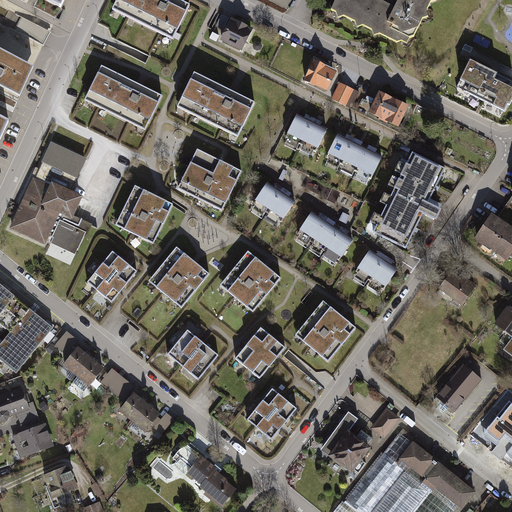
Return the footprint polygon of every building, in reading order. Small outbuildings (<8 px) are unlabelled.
[(179,0),(117,0),(113,9),(128,17),(160,33),(173,39),(190,5),(179,0)] [(398,0),(395,7),(379,0),(335,0),(329,12),(396,44),(414,39),(421,23),(429,20),(426,12),(430,5),(436,3),(435,0),(398,0)] [(229,18),(222,15),(216,27),(224,30),(229,18)] [(253,29),(231,18),(221,41),(243,51),(253,29)] [(0,84),(19,94),(33,67),(0,49),(0,84)] [(511,92),(511,82),(471,61),(458,87),(504,110),(508,103),(510,104),(511,100),(511,95),(511,92)] [(335,73),(312,62),(303,83),(326,94),(335,73)] [(140,85),(102,66),(85,100),(100,107),(130,122),(146,130),(163,96),(140,85)] [(232,91),(195,73),(178,107),(194,115),(222,129),(239,137),(256,103),(232,91)] [(358,93),(339,83),(332,98),(351,108),(358,93)] [(408,107),(378,93),(368,116),(397,130),(408,107)] [(313,123),(297,115),(287,135),(303,143),(313,123)] [(0,118),(0,138),(8,123),(0,118)] [(329,130),(313,123),(303,143),(319,151),(329,130)] [(353,142),(338,135),(328,156),(343,164),(353,142)] [(369,149),(353,142),(343,164),(358,171),(369,149)] [(73,216),(83,197),(71,191),(86,159),(51,143),(35,179),(31,177),(7,230),(44,247),(46,243),(74,255),(84,234),(86,235),(91,225),(73,216)] [(384,157),(369,149),(358,171),(373,178),(384,157)] [(222,162),(199,150),(179,189),(222,211),(242,172),(222,162)] [(428,202),(444,167),(413,153),(407,165),(401,163),(397,172),(403,175),(401,179),(394,176),(390,186),(396,189),(392,197),(385,193),(381,203),(388,206),(383,217),(375,214),(371,223),(378,226),(376,232),(407,247),(423,213),(436,219),(441,208),(428,202)] [(269,212),(282,193),(268,183),(255,202),(269,212)] [(155,196),(135,187),(116,226),(132,234),(155,244),(174,205),(155,196)] [(283,221),(296,202),(282,193),(269,212),(283,221)] [(299,232),(312,242),(326,222),(312,213),(299,232)] [(511,256),(511,229),(491,215),(474,241),(507,263),(511,256)] [(312,242),(326,251),(340,231),(326,222),(312,242)] [(326,251),(340,260),(353,240),(340,231),(326,251)] [(195,262),(178,248),(149,282),(164,293),(182,308),(210,274),(195,262)] [(370,251),(356,271),(370,281),(384,260),(370,251)] [(86,284),(96,292),(105,281),(111,286),(128,265),(125,262),(112,252),(86,284)] [(266,266),(249,252),(221,286),(235,297),(254,312),(281,279),(266,266)] [(384,260),(370,281),(385,291),(399,270),(384,260)] [(137,272),(128,265),(111,286),(105,281),(96,292),(110,304),(122,290),(137,272)] [(459,311),(476,290),(453,272),(436,293),(459,311)] [(0,359),(17,373),(53,329),(0,285),(0,331),(3,334),(7,329),(11,332),(0,345),(0,359)] [(341,316),(324,302),(296,337),(328,363),(356,328),(341,316)] [(511,312),(507,309),(494,327),(511,340),(503,351),(511,357),(511,312)] [(244,374),(248,369),(273,338),(261,329),(244,349),(232,364),(244,374)] [(168,356),(181,366),(188,358),(191,360),(204,344),(201,341),(188,331),(168,356)] [(78,341),(67,332),(56,345),(67,354),(78,341)] [(285,348),(273,338),(248,369),(260,379),(279,356),(285,348)] [(218,355),(204,344),(191,360),(188,358),(181,366),(199,380),(209,366),(218,355)] [(78,377),(92,359),(78,347),(64,365),(78,377)] [(90,387),(104,369),(92,359),(78,377),(90,387)] [(483,379),(465,365),(438,398),(455,412),(483,379)] [(124,378),(113,369),(101,383),(112,392),(124,378)] [(134,387),(124,378),(112,392),(123,401),(134,387)] [(29,406),(24,389),(0,397),(0,415),(0,417),(0,423),(4,427),(9,425),(11,423),(12,420),(19,417),(23,427),(41,420),(35,404),(29,406)] [(248,420),(257,428),(270,412),(276,417),(289,401),(284,398),(281,395),(272,389),(248,420)] [(133,422),(148,404),(135,392),(119,411),(133,422)] [(298,408),(289,401),(276,417),(270,412),(257,428),(273,440),(280,431),(283,427),(286,424),(298,408)] [(159,418),(162,415),(148,404),(133,422),(147,433),(152,426),(159,418)] [(511,445),(511,406),(493,430),(511,445)] [(400,417),(388,408),(371,429),(384,439),(400,417)] [(174,420),(167,413),(162,420),(159,418),(152,426),(162,435),(174,420)] [(330,457),(349,432),(359,419),(350,413),(321,451),(330,457)] [(55,449),(46,426),(44,427),(41,420),(23,427),(26,434),(13,439),(21,462),(55,449)] [(349,432),(330,457),(351,473),(355,469),(359,472),(366,463),(362,459),(371,448),(349,432)] [(411,445),(396,433),(332,511),(452,511),(455,509),(397,462),(411,445)] [(218,467),(187,442),(174,458),(179,462),(182,458),(194,468),(190,473),(205,486),(202,490),(225,508),(240,489),(215,470),(218,467)] [(72,443),(65,446),(68,453),(75,451),(72,443)] [(472,494),(411,445),(397,462),(455,509),(458,511),(472,494)] [(78,489),(69,466),(44,476),(53,500),(58,498),(62,507),(78,500),(74,490),(78,489)] [(97,483),(92,486),(97,497),(103,494),(97,483)] [(103,511),(100,502),(84,509),(85,511),(103,511)]
